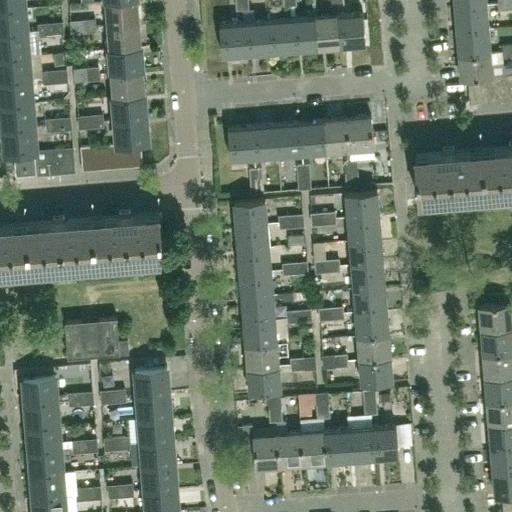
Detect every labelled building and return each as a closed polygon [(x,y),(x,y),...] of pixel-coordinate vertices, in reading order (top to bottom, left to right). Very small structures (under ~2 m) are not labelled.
[(0,0),(0,8),(25,7),(24,0),(0,0)] [(139,22),(137,0),(109,0),(106,0),(108,24),(139,22)] [(248,8),(247,0),(235,0),(236,9),(248,8)] [(511,8),(510,0),(498,0),(499,9),(511,8)] [(488,16),(487,4),(455,7),(457,30),(489,28),(488,16)] [(37,6),(25,7),(0,8),(0,32),(27,31),(27,27),(39,26),(37,6)] [(365,43),(363,11),(339,13),(341,45),(365,43)] [(341,45),(339,13),(315,15),(317,46),(341,45)] [(317,46),(315,15),(291,16),(294,48),(317,46)] [(294,48),(291,16),(267,18),(270,50),(294,48)] [(270,50),(267,18),(244,20),(246,52),(270,50)] [(95,31),(94,19),(81,20),(82,26),(84,26),(85,31),(95,31)] [(82,26),(81,20),(71,21),(72,32),(85,31),(84,26),(82,26)] [(246,52),(244,20),(219,22),(222,54),(246,52)] [(64,33),(63,22),(52,23),(53,28),(50,29),(50,34),(64,33)] [(141,45),(139,22),(108,24),(110,48),(141,45)] [(53,28),(52,23),(39,24),(39,26),(40,35),(50,34),(50,29),(53,28)] [(490,52),(489,28),(457,30),(459,54),(490,52)] [(0,56),(29,54),(27,31),(0,32),(0,56)] [(511,55),(511,43),(502,45),(503,56),(511,55)] [(143,69),(141,45),(110,48),(112,71),(143,69)] [(63,52),(54,53),(55,65),(64,65),(63,52)] [(492,76),(490,52),(459,54),(461,78),(468,78),(480,77),(492,76)] [(0,80),(31,78),(29,54),(0,56),(0,80)] [(99,79),(98,67),(85,68),(86,74),(88,74),(89,79),(99,79)] [(86,74),(85,68),(75,69),(76,81),(89,79),(88,74),(86,74)] [(145,93),(143,69),(112,71),(114,95),(145,93)] [(67,81),(67,70),(56,71),(56,76),(54,77),(54,82),(67,81)] [(56,76),(56,71),(42,72),(43,83),(54,82),(54,77),(56,76)] [(506,99),(504,75),(492,76),(494,100),(506,99)] [(494,100),(492,76),(480,77),(482,101),(494,100)] [(482,101),(480,77),(468,78),(470,102),(482,101)] [(33,102),(31,78),(0,80),(0,88),(1,105),(33,102)] [(147,116),(145,93),(114,95),(115,119),(147,116)] [(35,126),(33,102),(1,105),(3,128),(35,126)] [(103,126),(102,114),(89,115),(90,121),(92,121),(93,127),(103,126)] [(374,146),(371,114),(347,116),(349,148),(374,146)] [(90,121),(89,115),(79,116),(80,128),(93,127),(92,121),(90,121)] [(149,140),(147,116),(115,119),(117,143),(129,142),(141,141),(149,140)] [(349,148),(347,116),(323,118),(326,150),(349,148)] [(71,129),(70,117),(60,118),(60,124),(57,124),(58,130),(71,129)] [(60,124),(60,118),(46,119),(47,130),(58,130),(57,124),(60,124)] [(326,150),(323,118),(299,120),(302,152),(326,150)] [(302,152),(299,120),(276,122),(278,154),(302,152)] [(278,154),(276,122),(252,124),(254,156),(278,154)] [(254,156),(252,124),(227,126),(230,158),(254,156)] [(35,126),(3,128),(5,153),(15,152),(34,150),(37,150),(35,126)] [(142,165),(141,141),(129,142),(131,166),(142,165)] [(131,166),(129,142),(117,143),(119,167),(131,166)] [(511,192),(511,142),(509,142),(509,146),(482,149),(485,195),(511,192)] [(119,167),(117,143),(105,144),(107,168),(119,167)] [(107,168),(105,144),(93,145),(95,169),(107,168)] [(95,169),(93,145),(81,146),(83,170),(95,169)] [(35,174),(75,171),(73,147),(65,148),(37,150),(34,150),(36,172),(35,172),(35,174)] [(485,195),(482,149),(454,151),(454,147),(443,148),(443,152),(415,154),(417,175),(414,175),(414,180),(417,179),(419,200),(485,195)] [(36,172),(34,150),(15,152),(17,173),(35,172),(36,172)] [(357,172),(356,160),(345,161),(346,173),(357,172)] [(310,175),(309,163),(297,164),(298,176),(310,175)] [(262,179),(261,167),(249,168),(250,180),(262,179)] [(358,183),(357,172),(346,173),(347,184),(358,183)] [(311,187),(310,175),(298,176),(299,188),(311,187)] [(263,191),(262,179),(250,180),(251,192),(263,191)] [(379,214),(378,201),(377,189),(346,192),(346,201),(348,216),(379,214)] [(267,222),(265,201),(265,197),(233,200),(235,224),(267,222)] [(336,222),(335,210),(323,211),(324,223),(336,222)] [(324,223),(323,211),(311,212),(312,224),(324,223)] [(163,253),(160,223),(159,212),(93,217),(96,263),(163,258),(163,253)] [(304,225),(303,213),(291,214),(292,226),(304,225)] [(292,226),(291,214),(279,215),(280,227),(292,226)] [(381,237),(379,214),(348,216),(349,240),(381,237)] [(96,263),(93,217),(26,222),(30,268),(96,263)] [(0,270),(30,268),(26,222),(0,223),(0,270)] [(269,245),(267,222),(235,224),(237,248),(269,245)] [(303,234),(288,235),(288,243),(304,242),(303,234)] [(383,261),(381,237),(349,240),(351,263),(383,261)] [(305,243),(294,244),(295,253),(306,252),(305,243)] [(271,269),(269,245),(237,248),(239,272),(271,269)] [(339,270),(339,258),(327,259),(328,271),(339,270)] [(328,271),(327,259),(315,260),(316,272),(328,271)] [(308,272),(307,261),(295,262),(296,273),(308,272)] [(385,284),(383,261),(351,263),(353,287),(385,284)] [(296,273),(295,262),(283,262),(284,274),(296,273)] [(273,293),(271,269),(239,272),(241,295),(273,293)] [(387,308),(385,284),(353,287),(355,311),(387,308)] [(511,326),(511,316),(511,302),(510,291),(493,292),(494,304),(479,305),(481,329),(511,326)] [(275,317),(273,293),(241,295),(243,319),(275,317)] [(343,317),(342,305),(330,306),(331,318),(343,317)] [(331,318),(330,306),(319,307),(319,319),(331,318)] [(312,319),(311,308),(299,309),(299,320),(312,319)] [(389,332),(387,308),(355,311),(357,334),(389,332)] [(289,339),(287,321),(299,320),(299,309),(287,310),(287,316),(275,317),(243,319),(245,343),(277,340),(289,339)] [(120,351),(117,316),(65,320),(68,348),(68,355),(120,351)] [(511,350),(511,326),(481,329),(483,353),(511,350)] [(391,355),(389,332),(357,334),(359,358),(391,355)] [(279,364),(277,340),(245,343),(247,367),(279,364)] [(511,374),(511,350),(483,353),(485,377),(511,374)] [(347,364),(346,352),(334,353),(335,365),(347,364)] [(335,365),(334,353),(322,354),(323,366),(335,365)] [(315,367),(314,355),(302,356),(303,368),(315,367)] [(393,379),(391,355),(359,358),(361,382),(393,379)] [(303,368),(302,356),(290,357),(291,369),(303,368)] [(281,388),(279,364),(247,367),(249,391),(281,388)] [(169,390),(167,366),(136,368),(138,393),(169,390)] [(511,398),(511,374),(485,377),(487,400),(511,398)] [(58,399),(56,375),(24,377),(26,402),(58,399)] [(115,394),(115,388),(101,389),(102,401),(113,401),(112,395),(115,394)] [(126,400),(125,388),(115,388),(115,394),(112,395),(113,401),(126,400)] [(376,400),(375,388),(363,389),(364,401),(376,400)] [(94,402),(93,390),(80,391),(80,397),(83,397),(84,403),(94,402)] [(171,414),(169,390),(138,393),(140,417),(171,414)] [(80,397),(80,391),(69,392),(70,404),(84,403),(83,397),(80,397)] [(328,404),(327,392),(315,393),(316,405),(328,404)] [(390,392),(380,393),(381,401),(390,401),(390,392)] [(280,408),(280,395),(268,396),(269,408),(280,408)] [(511,422),(511,398),(487,400),(489,424),(511,422)] [(59,423),(58,399),(26,402),(28,425),(59,423)] [(376,412),(376,400),(364,401),(364,413),(376,412)] [(329,416),(328,404),(316,405),(317,417),(329,416)] [(281,420),(280,408),(269,408),(270,421),(281,420)] [(173,438),(171,414),(140,417),(141,440),(173,438)] [(511,446),(511,422),(489,424),(491,448),(511,446)] [(61,447),(59,423),(28,425),(30,449),(61,447)] [(252,423),(238,424),(239,432),(252,431),(252,426),(252,423)] [(398,455),(396,423),(372,425),(374,456),(398,455)] [(374,456),(372,425),(348,427),(350,458),(374,456)] [(350,458),(348,427),(324,429),(327,460),(350,458)] [(327,460),(324,429),(301,430),(303,462),(327,460)] [(303,462),(301,430),(277,432),(279,463),(303,462)] [(279,463),(277,432),(252,434),(255,465),(279,463)] [(130,447),(129,435),(118,436),(119,442),(116,442),(117,448),(130,447)] [(119,442),(118,436),(105,437),(106,449),(117,448),(116,442),(119,442)] [(98,450),(97,438),(86,439),(87,445),(84,445),(84,451),(98,450)] [(175,462),(173,438),(141,440),(143,464),(175,462)] [(87,445),(86,439),(73,440),(74,451),(84,451),(84,445),(87,445)] [(511,469),(511,446),(491,448),(492,471),(511,469)] [(63,470),(61,447),(30,449),(31,473),(63,470)] [(177,485),(175,462),(143,464),(145,488),(177,485)] [(410,463),(402,463),(401,484),(409,484),(410,463)] [(511,469),(492,471),(494,496),(502,495),(511,494),(511,469)] [(65,494),(63,470),(31,473),(33,497),(65,494)] [(133,495),(133,483),(122,484),(122,490),(120,490),(120,496),(133,495)] [(122,490),(122,484),(109,485),(110,496),(120,496),(120,490),(122,490)] [(102,497),(101,485),(87,486),(88,492),(91,492),(91,498),(102,497)] [(179,509),(177,485),(145,488),(147,511),(179,509)] [(88,492),(87,486),(77,487),(78,499),(91,498),(91,492),(88,492)] [(66,511),(65,494),(33,497),(34,511),(66,511)] [(511,511),(511,494),(502,495),(503,511),(511,511)]
